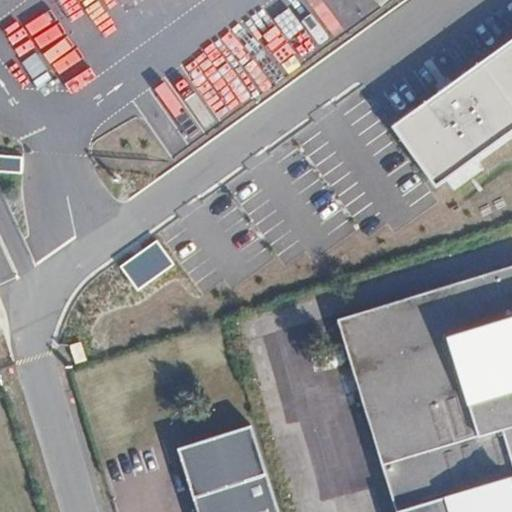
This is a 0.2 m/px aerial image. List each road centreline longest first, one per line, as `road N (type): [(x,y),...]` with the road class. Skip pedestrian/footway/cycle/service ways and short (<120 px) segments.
road 1 (unknown): [(511,236),(291,310),(286,353),(330,511)]
road 2 (residential): [(79,511),(33,363)]
